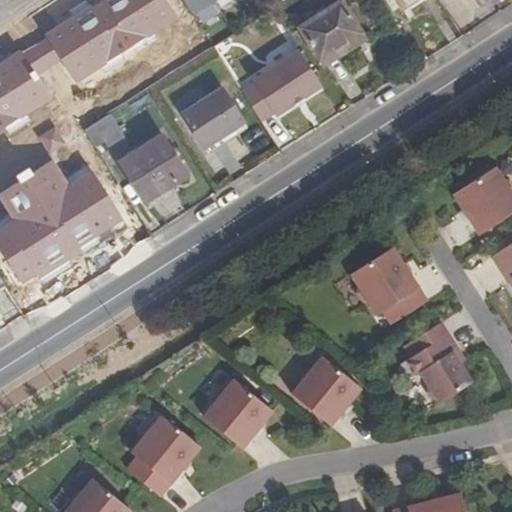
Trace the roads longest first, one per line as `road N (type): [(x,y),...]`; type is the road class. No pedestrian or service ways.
road 1 (secondary): [(0,373),(511,46)]
road 2 (residential): [(219,505),(266,482),(511,425)]
road 3 (residential): [(511,373),(430,236)]
